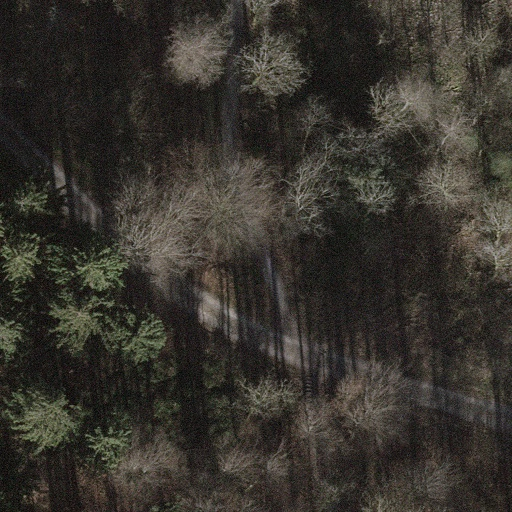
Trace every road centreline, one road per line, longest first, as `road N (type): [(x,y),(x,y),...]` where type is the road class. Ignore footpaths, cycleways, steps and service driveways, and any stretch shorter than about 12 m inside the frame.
road 1 (track): [(0,117),(149,271),(233,324),(294,350)]
road 2 (track): [(294,350),(511,422)]
